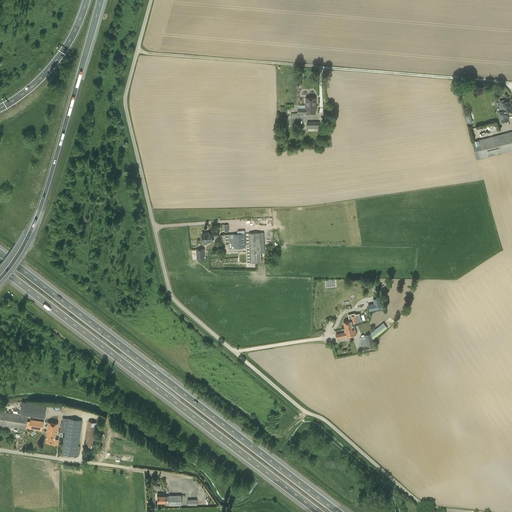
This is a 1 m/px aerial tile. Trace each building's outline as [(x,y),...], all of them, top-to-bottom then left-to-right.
[(298,108),(298,113),(316,113),(316,98),(306,98),(306,108),(298,108)] [(510,101),(505,102),(505,100),(504,100),(500,101),(499,102),(500,105),(501,106),(503,105),(504,110),(499,112),(502,122),(508,120),(506,112),(511,110),(510,101)] [(319,122),(305,122),(305,128),(307,128),(307,130),(308,130),(308,132),(319,132),(319,122)] [(511,131),(472,142),(477,159),(511,150),(511,131)] [(228,234),(229,248),(246,247),(246,233),(245,233),(244,230),(237,231),(237,234),(228,234)] [(211,232),(202,233),(202,242),(213,241),(213,236),(218,236),(217,231),(211,232)] [(263,233),(260,233),(249,233),(250,262),(261,262),(261,253),(265,253),(263,233)] [(204,248),(196,249),(197,259),(204,259),(204,248)] [(374,303),(368,305),(370,311),(381,308),(379,298),(373,299),(374,303)] [(359,313),(356,314),(350,316),(352,320),(343,322),(345,328),(353,326),(352,323),(357,322),(361,321),(359,313)] [(373,342),(372,340),(388,328),(386,325),(376,333),(375,332),(374,331),(371,333),(365,335),(365,336),(366,339),(367,345),(362,347),(363,351),(374,348),(375,348),(374,342),(373,342)] [(344,332),(336,334),(337,339),(338,339),(346,337),(356,334),(354,326),(353,326),(345,328),(344,328),(344,332)] [(20,414),(44,418),(46,405),(22,401),(21,404),(20,414)] [(0,411),(0,424),(10,426),(21,428),(25,429),(25,428),(29,428),(29,429),(39,430),(42,431),(42,430),(43,422),(30,420),(30,421),(26,421),(27,416),(0,411)] [(60,431),(65,432),(62,453),(78,456),(79,446),(78,446),(82,420),(63,417),(62,423),(61,423),(60,431)] [(88,421),(85,447),(92,448),(93,441),(95,441),(97,427),(99,427),(100,423),(95,422),(88,421)] [(46,433),(45,441),(51,442),(51,443),(57,444),(58,439),(54,439),(55,436),(57,423),(47,422),(46,431),(46,433)] [(165,495),(157,495),(157,502),(165,502),(165,501),(169,501),(169,505),(181,505),(181,495),(169,495),(169,496),(165,496),(165,495)]
